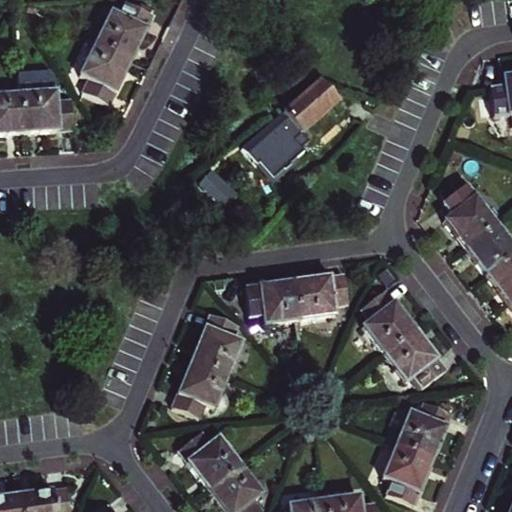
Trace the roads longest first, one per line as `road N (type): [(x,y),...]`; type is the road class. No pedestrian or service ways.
road 1 (residential): [(112,445),(189,270),(398,243)]
road 2 (residential): [(0,182),(119,171),(202,0)]
road 3 (residential): [(511,33),(477,42),(446,77),(392,214),(398,243)]
road 4 (residential): [(398,243),(509,383)]
road 5 (residential): [(460,511),(509,383)]
